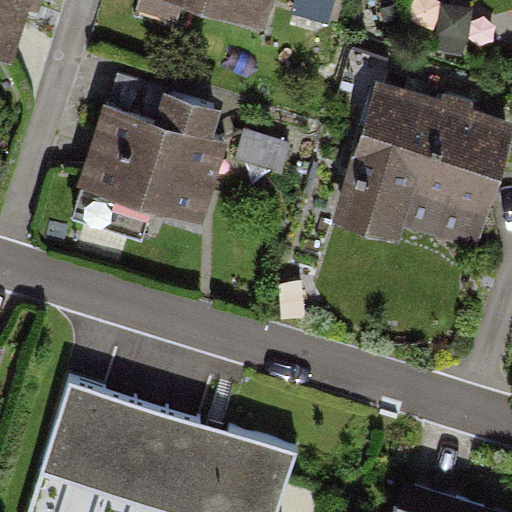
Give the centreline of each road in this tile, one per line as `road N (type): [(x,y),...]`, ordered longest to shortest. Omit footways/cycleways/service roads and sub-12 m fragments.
road 1 (residential): [(3,264),(511,424)]
road 2 (residential): [(85,0),(3,264)]
